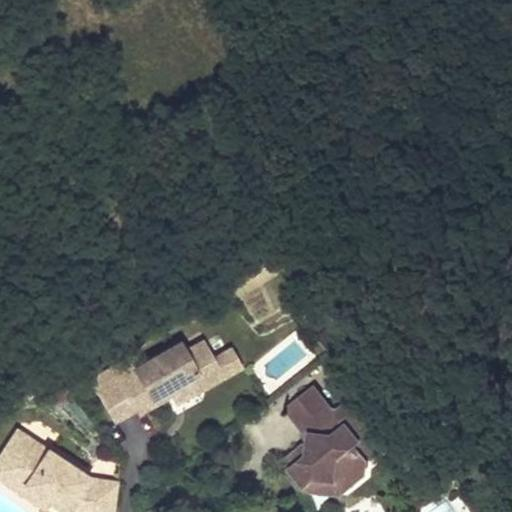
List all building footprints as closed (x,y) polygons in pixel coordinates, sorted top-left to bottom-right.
[(135,373),(97,393),(111,420),(133,408),(136,412),(160,399),(164,397),(160,392),(166,389),(173,403),(196,391),(198,384),(215,374),(208,361),(199,343),(181,353),(176,344),(132,368),(135,373)] [(198,384),(196,391),(218,379),(235,369),(226,351),(208,361),(215,374),(198,384)] [(314,389),(288,410),(308,435),(314,437),(312,447),(305,445),(288,459),(287,470),(301,487),(304,485),(313,478),(354,482),(365,474),(366,460),(384,446),(348,402),(338,411),(331,410),(314,389)] [(5,477),(27,441),(14,433),(0,454),(0,483),(43,511),(48,504),(51,500),(43,495),(40,499),(5,477)] [(59,511),(111,511),(116,484),(88,480),(27,441),(5,477),(40,499),(43,495),(51,500),(48,504),(59,511)] [(313,478),(304,485),(308,490),(338,495),(354,482),(313,478)]
